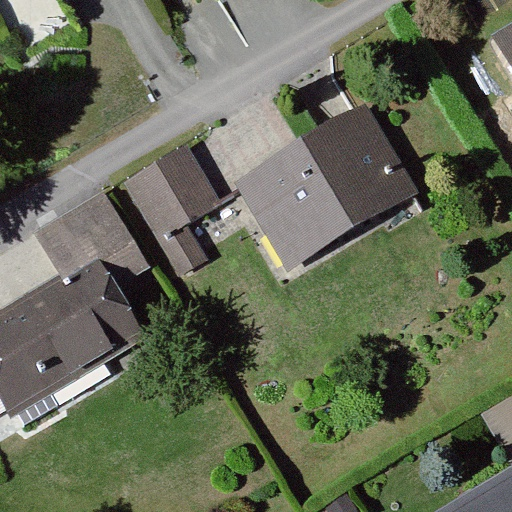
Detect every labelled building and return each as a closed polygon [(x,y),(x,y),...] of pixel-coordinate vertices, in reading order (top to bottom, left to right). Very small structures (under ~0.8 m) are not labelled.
[(364,122),(254,188),(297,259),(407,193),(364,122)] [(187,159),(135,187),(182,273),(205,261),(181,217),(210,202),(187,159)] [(40,234),(69,281),(92,267),(107,293),(147,270),(103,197),(40,234)] [(69,281),(0,322),(0,377),(16,405),(133,336),(107,293),(92,267),(69,281)] [(511,460),(511,397),(481,416),(508,462),(511,460)] [(511,511),(511,479),(457,511),(511,511)]
